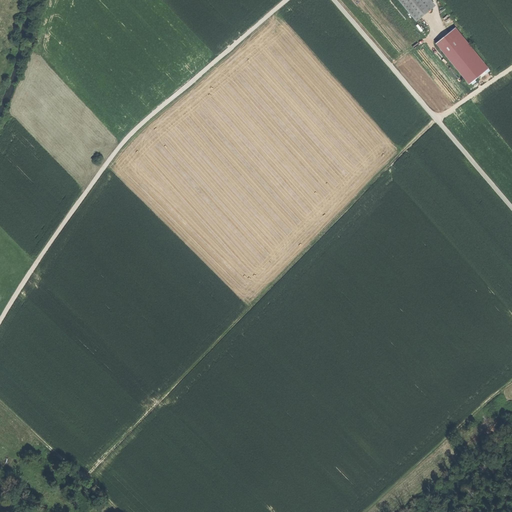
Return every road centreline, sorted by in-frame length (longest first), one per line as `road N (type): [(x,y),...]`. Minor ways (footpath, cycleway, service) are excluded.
road 1 (track): [(511,68),(436,119),(88,476)]
road 2 (track): [(0,325),(140,124),(288,0)]
